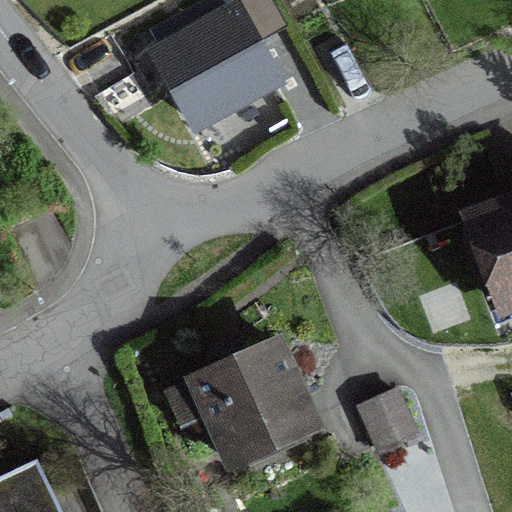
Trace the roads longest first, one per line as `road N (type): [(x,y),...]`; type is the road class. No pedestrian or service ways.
road 1 (residential): [(137,221),(194,219),(267,199),(511,78)]
road 2 (residential): [(0,37),(137,221)]
road 3 (residential): [(68,343),(129,511)]
road 4 (residential): [(68,343),(110,301),(137,221)]
